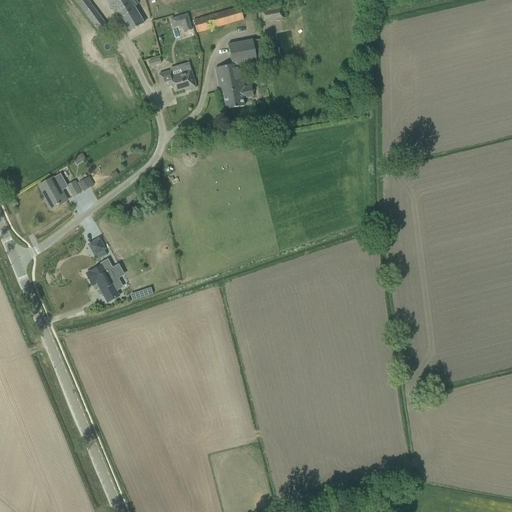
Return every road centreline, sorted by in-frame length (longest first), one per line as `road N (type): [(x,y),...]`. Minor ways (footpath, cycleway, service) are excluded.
road 1 (unclassified): [(119,511),(14,260)]
road 2 (residential): [(31,253),(155,157),(158,117),(136,66)]
